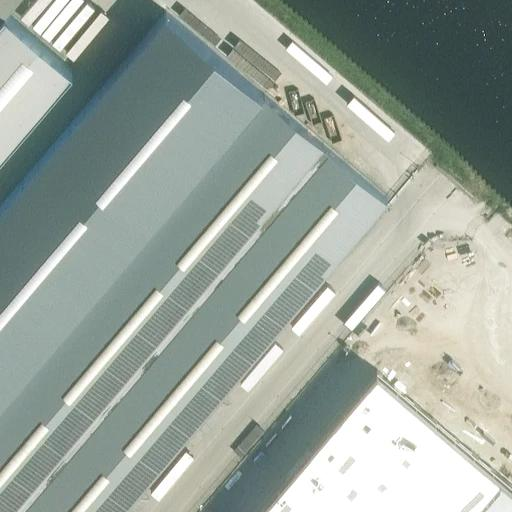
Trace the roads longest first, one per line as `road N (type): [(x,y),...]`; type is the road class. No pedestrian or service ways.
road 1 (unclassified): [(453,193),(190,511)]
road 2 (unknown): [(0,228),(184,12)]
